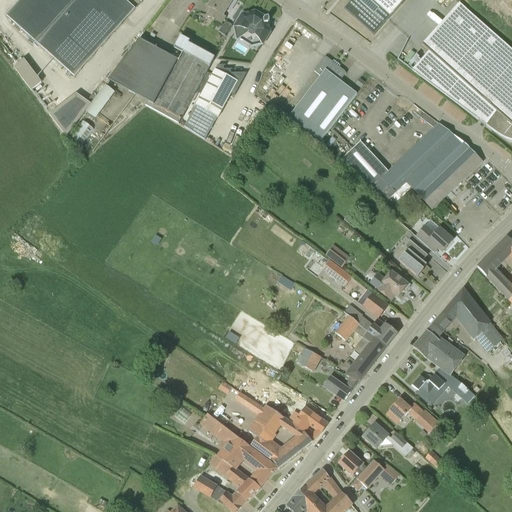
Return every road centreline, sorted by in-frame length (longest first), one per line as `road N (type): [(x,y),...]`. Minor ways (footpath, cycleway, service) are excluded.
road 1 (tertiary): [(316,454),(452,278),(511,219)]
road 2 (residential): [(511,168),(278,0)]
